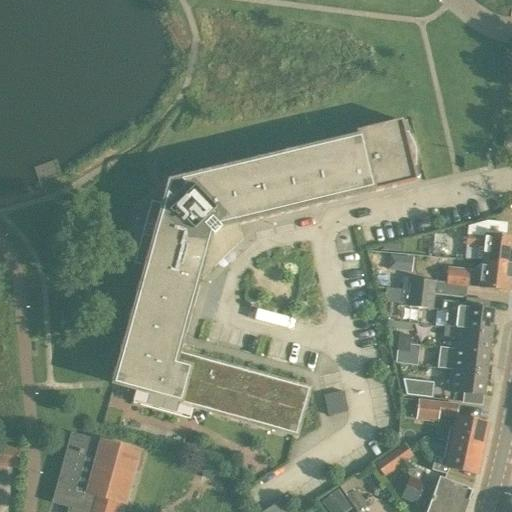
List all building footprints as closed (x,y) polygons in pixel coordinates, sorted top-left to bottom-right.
[(240,224),(309,207),(316,205),(357,195),(369,193),(415,182),(401,122),(359,132),(360,136),(182,177),(166,181),(142,267),(109,387),(297,439),(311,388),(191,354),(180,351),(182,344),(200,279),(201,274),(241,240),(237,224),(240,224)] [(483,250),(482,263),(511,265),(511,238),(467,234),(466,248),(483,250)] [(390,254),(407,250),(405,239),(387,243),(390,254)] [(387,270),(411,272),(412,258),(388,256),(387,270)] [(511,266),(511,265),(482,263),(481,273),(448,269),(446,287),(466,289),(468,278),(480,280),(479,289),(509,292),(511,266)] [(400,307),(431,311),(434,282),(403,279),(400,307)] [(446,312),(444,328),(490,334),(493,312),(488,312),(489,302),(465,299),(465,304),(442,302),(441,312),(446,312)] [(387,321),(387,329),(411,331),(412,324),(387,321)] [(454,338),(452,350),(487,355),(490,334),(444,328),(443,337),(454,338)] [(396,351),(408,353),(410,336),(398,335),(396,351)] [(452,350),(450,371),(485,375),(487,355),(452,350)] [(485,375),(450,371),(447,392),(482,396),(485,375)] [(402,379),(403,381),(406,396),(431,398),(433,383),(402,379)] [(347,390),(327,395),(333,414),(352,409),(347,390)] [(438,417),(455,419),(457,404),(417,400),(415,421),(437,424),(438,417)] [(449,429),(447,443),(480,449),(485,425),(475,423),(476,418),(466,416),(462,418),(462,420),(460,420),(456,422),(454,430),(449,429)] [(117,511),(120,503),(124,505),(139,453),(101,442),(101,443),(71,435),(52,503),(71,509),(70,511),(117,511)] [(480,449),(447,443),(443,460),(434,458),(431,471),(446,474),(447,469),(475,475),(480,449)] [(403,444),(394,451),(402,464),(412,457),(403,444)] [(402,464),(394,451),(374,465),(383,477),(402,464)] [(0,453),(0,464),(18,467),(20,457),(0,453)] [(408,477),(404,487),(463,511),(467,501),(468,502),(471,492),(441,480),(437,490),(420,483),(424,473),(413,469),(406,472),(408,477)] [(462,511),(463,511),(404,487),(399,499),(429,510),(427,511),(462,511)] [(345,497),(355,511),(357,511),(367,505),(355,489),(345,497)] [(321,502),(328,511),(345,511),(350,509),(337,491),(321,502)]
